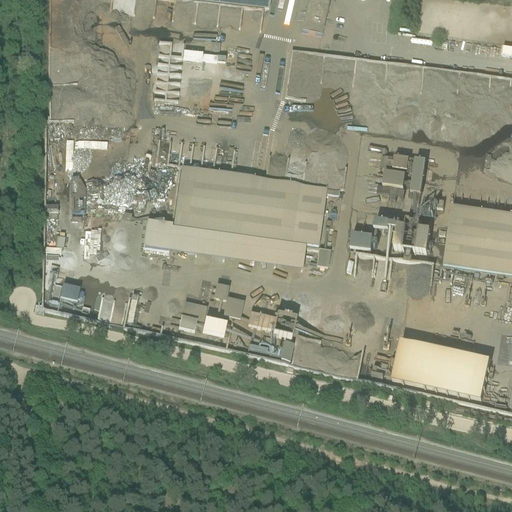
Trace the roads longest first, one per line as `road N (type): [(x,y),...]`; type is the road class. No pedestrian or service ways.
road 1 (track): [(14,371),(511,498)]
road 2 (track): [(24,511),(14,371),(0,366)]
